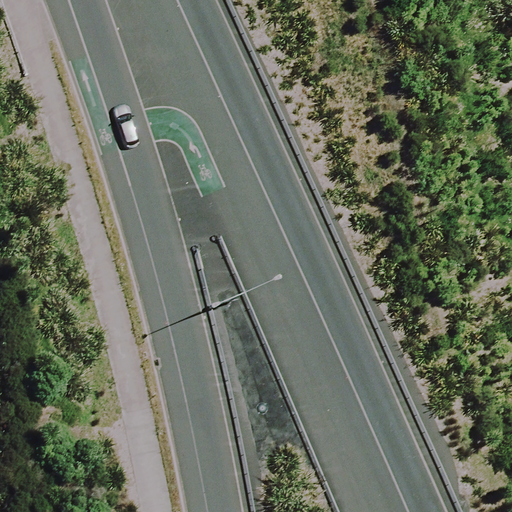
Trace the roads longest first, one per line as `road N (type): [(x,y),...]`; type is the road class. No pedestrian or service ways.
road 1 (motorway): [(426,511),(194,0)]
road 2 (trunk): [(226,511),(126,130),(83,0)]
